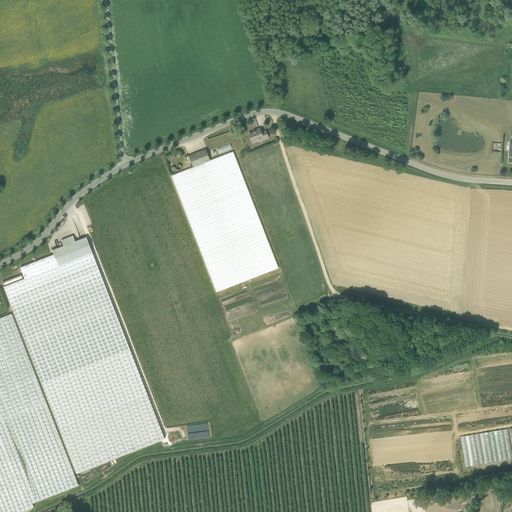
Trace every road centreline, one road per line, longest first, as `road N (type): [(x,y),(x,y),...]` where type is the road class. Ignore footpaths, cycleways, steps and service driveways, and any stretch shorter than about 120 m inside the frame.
road 1 (track): [(511,329),(333,291),(272,112)]
road 2 (unclassified): [(511,182),(440,174),(272,112)]
road 3 (unclassified): [(125,164),(105,0)]
road 4 (unclassified): [(0,264),(125,164)]
road 5 (unclassified): [(125,164),(272,112)]
